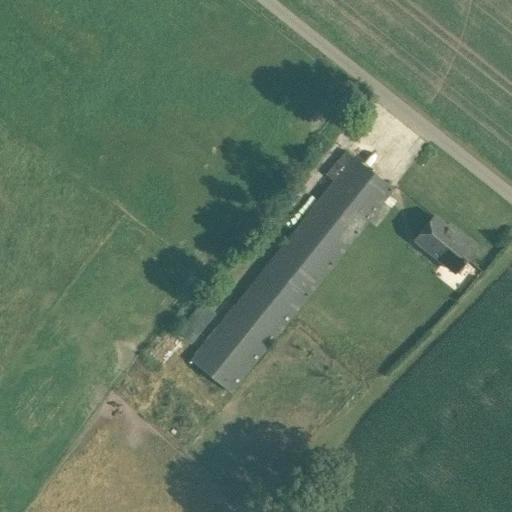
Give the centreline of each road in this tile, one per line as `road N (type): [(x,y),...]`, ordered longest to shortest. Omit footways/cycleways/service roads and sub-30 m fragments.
road 1 (unclassified): [(511,192),(378,84)]
road 2 (track): [(378,84),(271,0)]
